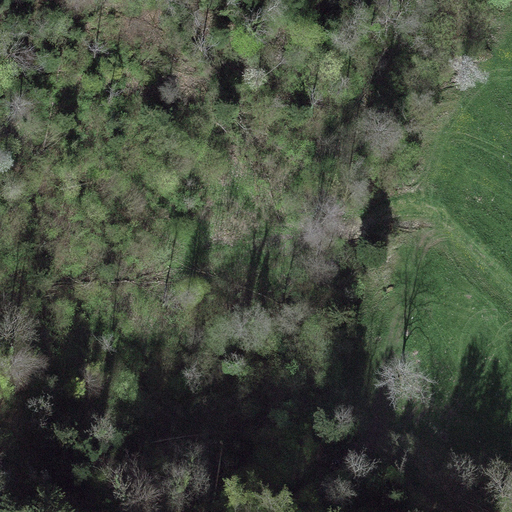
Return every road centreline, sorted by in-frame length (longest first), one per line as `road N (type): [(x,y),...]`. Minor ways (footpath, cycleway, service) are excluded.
road 1 (track): [(221,511),(377,459),(462,511)]
road 2 (track): [(346,223),(425,207),(511,283)]
road 3 (track): [(0,419),(75,511)]
